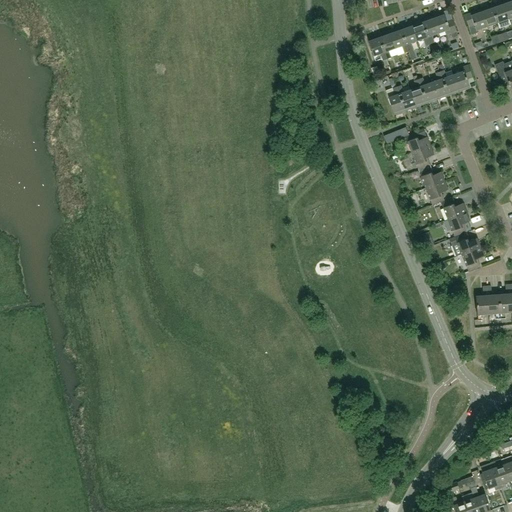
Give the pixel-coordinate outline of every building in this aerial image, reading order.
[(511,0),(509,0),(502,3),(508,19),(511,17),(511,0)] [(502,3),(491,7),(497,23),(499,29),(510,25),(508,19),(502,3)] [(486,27),(497,23),(491,7),(480,10),(486,27)] [(476,31),(486,27),(480,10),(464,16),(471,36),(477,34),(476,31)] [(443,13),(432,17),(438,34),(448,30),(450,34),(456,32),(452,20),(446,22),(443,13)] [(421,20),(430,44),(433,43),(431,36),(438,34),(432,17),(421,20)] [(411,24),(416,41),(423,39),(425,45),(430,44),(421,20),(411,24)] [(400,28),(408,51),(412,50),(410,43),(416,41),(411,24),(400,28)] [(389,32),(395,49),(402,46),(404,53),(408,51),(400,28),(389,32)] [(382,34),(378,35),(387,59),(391,58),(390,56),(388,51),(395,49),(389,32),(382,34)] [(387,59),(378,35),(368,39),(373,56),(381,54),(383,60),(387,59)] [(510,89),(511,88),(511,65),(510,62),(503,65),(502,63),(494,66),(500,78),(505,76),(510,89)] [(462,67),(463,71),(453,74),(459,92),(470,88),(467,79),(472,77),(468,65),(462,67)] [(459,92),(453,74),(446,77),(444,70),(440,72),(448,96),(459,92)] [(448,96),(440,72),(435,73),(438,80),(431,82),(437,99),(448,96)] [(437,99),(431,82),(424,85),(422,78),(418,79),(427,103),(437,99)] [(410,90),(416,107),(427,103),(418,79),(414,81),(417,87),(410,90)] [(397,87),(405,110),(416,107),(410,90),(403,92),(400,86),(397,87)] [(386,91),(388,97),(394,114),(405,110),(397,87),(386,91)] [(485,126),(488,133),(496,130),(493,122),(485,126)] [(405,136),(411,153),(430,145),(427,137),(420,139),(417,132),(405,136)] [(425,169),(430,167),(427,157),(434,154),(430,145),(411,153),(418,170),(424,168),(425,169)] [(418,170),(425,188),(444,180),(440,172),(434,175),(430,167),(425,169),(424,168),(418,170)] [(444,180),(425,188),(432,205),(443,200),(440,192),(447,189),(444,180)] [(441,203),(447,219),(466,211),(463,202),(455,205),(452,198),(441,203)] [(466,211),(447,219),(454,236),(466,231),(463,223),(470,220),(466,211)] [(455,237),(449,240),(456,256),(461,254),(480,247),(477,238),(470,241),(467,233),(455,237)] [(480,247),(461,254),(468,271),(480,266),(477,258),(484,256),(480,247)] [(511,293),(475,296),(477,321),(483,320),(482,315),(495,314),(495,319),(505,318),(505,313),(511,312),(511,293)] [(511,461),(503,465),(508,482),(511,480),(511,461)] [(493,469),(499,488),(504,486),(503,484),(508,482),(503,465),(493,469)] [(482,473),(488,489),(494,487),(495,489),(499,488),(493,469),(482,473)] [(448,493),(448,492),(459,489),(456,482),(445,486),(448,493)] [(470,488),(474,498),(479,511),(486,511),(491,511),(485,494),(479,496),(476,486),(470,488)] [(467,511),(464,502),(458,503),(456,497),(449,499),(452,507),(454,506),(455,511),(467,511)] [(474,498),(464,502),(467,511),(479,511),(474,498)] [(504,508),(502,498),(493,499),(495,509),(504,508)]
